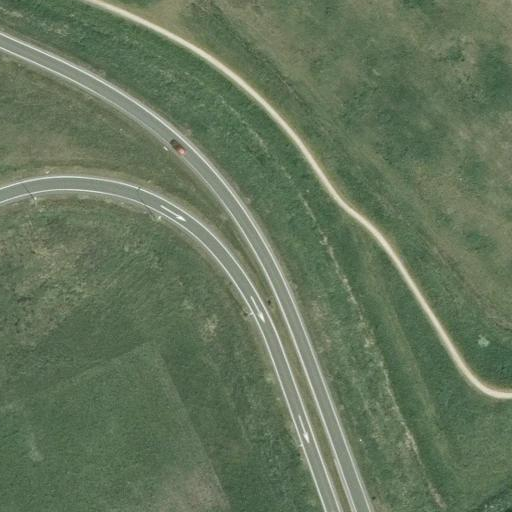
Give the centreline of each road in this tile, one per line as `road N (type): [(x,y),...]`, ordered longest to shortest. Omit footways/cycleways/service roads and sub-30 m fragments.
road 1 (trunk): [(364,511),(283,295),(215,184),(165,132),(107,92),(0,40)]
road 2 (trunk): [(0,197),(79,184),(128,193),(172,213),(209,244),(240,279),(273,345),(331,511)]
